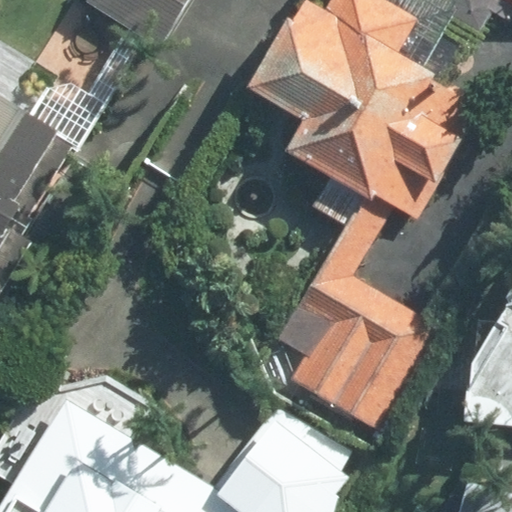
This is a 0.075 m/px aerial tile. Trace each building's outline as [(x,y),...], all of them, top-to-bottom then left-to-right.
[(0,90),(0,245),(61,139),(94,157),(182,0),(82,0),(23,104),(0,90)] [(434,0),(335,0),(257,133),(369,200),(262,381),(364,442),(432,327),(355,282),(468,91),(403,53),(434,0)] [(511,0),(501,0),(498,7),(511,14),(511,0)] [(511,308),(451,440),(511,441),(511,308)] [(221,509),(53,386),(0,456),(0,511),(325,511),(357,469),(287,418),(221,509)] [(434,511),(511,511),(511,476),(465,453),(434,511)]
